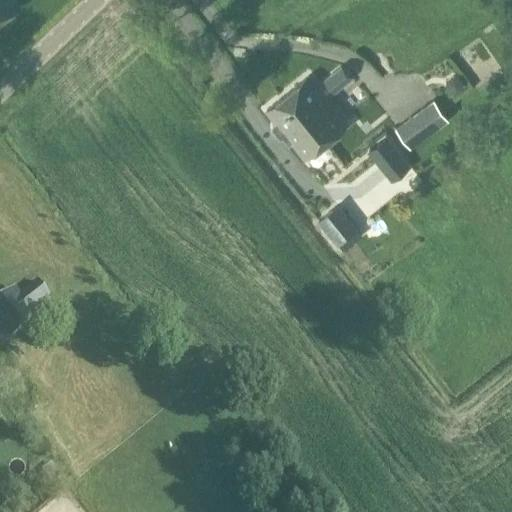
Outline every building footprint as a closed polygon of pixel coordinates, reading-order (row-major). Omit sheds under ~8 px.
[(0,0),(0,22),(25,5),(20,0),(0,0)] [(511,17),(497,28),(511,49),(511,48),(511,17)] [(341,66),(326,79),(335,89),(350,76),(341,66)] [(451,76),(446,80),(445,87),(449,93),(456,94),(462,89),(463,82),(458,77),(451,76)] [(305,114),(326,141),(347,124),(309,77),(281,99),(298,120),(305,114)] [(298,120),(281,99),(267,111),(305,158),(326,141),(305,114),(298,120)] [(435,99),(396,127),(410,147),(449,119),(435,99)] [(410,166),(398,151),(380,166),(392,181),(410,166)] [(357,228),(338,204),(318,220),(337,244),(357,228)] [(0,302),(0,324),(10,338),(35,319),(30,312),(49,297),(38,283),(19,298),(14,292),(0,302)] [(69,312),(95,298),(89,286),(62,300),(69,312)]
